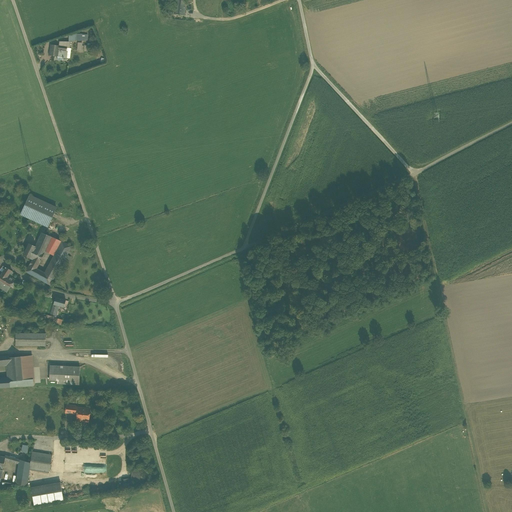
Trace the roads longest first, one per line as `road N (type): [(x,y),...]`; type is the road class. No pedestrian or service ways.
road 1 (track): [(412,174),(487,511)]
road 2 (unclassified): [(12,0),(115,304)]
road 3 (unclassified): [(115,304),(173,511)]
road 4 (unclassified): [(312,65),(243,249)]
road 5 (unclassified): [(243,249),(412,174)]
road 6 (unclassified): [(412,174),(312,65)]
road 7 (unclassified): [(115,304),(243,249)]
road 8 (unclassified): [(0,260),(53,292),(115,304)]
